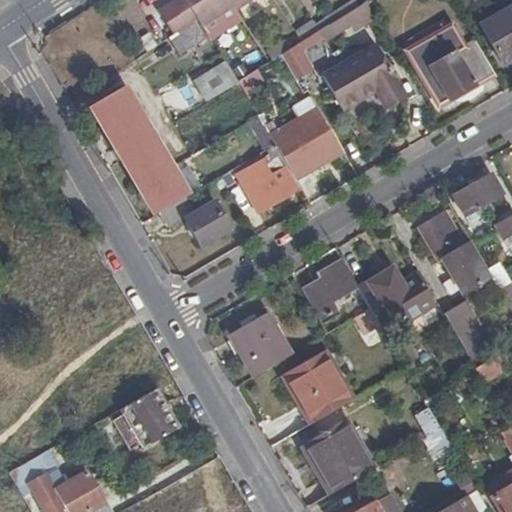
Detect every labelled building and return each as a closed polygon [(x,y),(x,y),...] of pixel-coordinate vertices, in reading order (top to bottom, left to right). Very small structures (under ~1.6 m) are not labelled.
[(173,0),(159,8),(175,32),(197,19),(184,0),(173,0)] [(184,0),(197,19),(210,39),(241,19),(236,9),(229,0),(184,0)] [(229,0),(236,9),(249,0),(229,0)] [(347,12),(361,4),(359,0),(349,0),(324,16),(328,25),(347,12)] [(375,17),(365,1),(361,4),(347,12),(357,28),(375,17)] [(511,58),(511,9),(486,24),(507,61),(511,58)] [(295,29),(302,41),(321,29),(313,17),(295,29)] [(206,41),(195,24),(171,38),(180,56),(206,41)] [(442,103),(450,99),(431,66),(464,47),(450,25),(410,49),(442,103)] [(450,99),(494,72),(475,39),(464,47),(431,66),(450,99)] [(323,75),(344,111),(375,92),(383,105),(404,94),(375,46),(323,75)] [(231,87),(238,81),(226,62),(219,65),(231,87)] [(206,102),(231,87),(219,65),(194,81),(206,102)] [(91,105),(155,215),(160,212),(185,197),(189,195),(125,85),(91,105)] [(404,94),(383,105),(387,112),(407,100),(404,94)] [(301,189),(309,203),(324,194),(311,171),(345,152),(319,106),(285,126),(297,146),(300,145),(302,148),(289,157),(289,158),(285,161),(301,189)] [(248,133),(263,124),(258,116),(243,124),(248,133)] [(266,150),(275,145),(263,124),(248,133),(260,153),(266,150)] [(275,204),(301,189),(285,161),(275,145),(266,150),(273,160),(266,164),(263,159),(247,168),(262,193),(266,190),(275,204)] [(252,198),(262,193),(247,168),(238,174),(252,198)] [(466,216),(477,210),(491,202),(503,195),(491,175),(455,197),(466,216)] [(185,197),(160,212),(166,225),(192,210),(185,197)] [(491,202),(477,210),(482,218),(495,209),(491,202)] [(228,229),(213,203),(184,219),(200,246),(228,229)] [(491,276),(470,242),(462,246),(458,240),(460,238),(444,211),(419,227),(439,260),(448,255),(457,269),(450,273),(462,292),(491,276)] [(510,240),(511,239),(511,214),(500,222),(510,240)] [(351,251),(341,257),(355,281),(364,275),(351,251)] [(355,281),(341,257),(318,271),(320,275),(303,285),(321,318),(339,308),(334,299),(357,285),(355,281)] [(511,286),(511,262),(502,267),(511,286)] [(428,288),(421,274),(404,284),(393,267),(358,287),(370,309),(379,323),(388,317),(396,329),(435,307),(425,291),(428,288)] [(74,274),(50,287),(59,302),(83,289),(74,274)] [(443,313),(466,352),(488,338),(466,301),(443,313)] [(231,335),(254,377),(291,355),(267,314),(231,335)] [(286,375),(313,423),(353,400),(325,353),(286,375)] [(507,358),(504,353),(475,369),(482,378),(504,365),(501,361),(507,358)] [(379,383),(387,402),(402,395),(410,413),(427,405),(411,369),(379,383)] [(178,427),(157,389),(123,409),(145,447),(178,427)] [(428,406),(410,416),(435,457),(453,447),(428,406)] [(305,443),(334,492),(372,469),(344,420),(305,443)] [(46,511),(90,511),(106,503),(87,474),(67,485),(47,453),(10,474),(20,492),(30,485),(46,511)] [(189,461),(153,476),(156,485),(193,471),(189,461)] [(511,511),(511,470),(500,477),(506,488),(492,496),(501,511),(511,511)] [(476,490),(465,496),(473,511),(483,511),(488,510),(476,490)] [(473,511),(465,496),(438,511),(473,511)] [(110,511),(106,503),(90,511),(110,511)] [(380,511),(375,503),(358,511),(380,511)]
